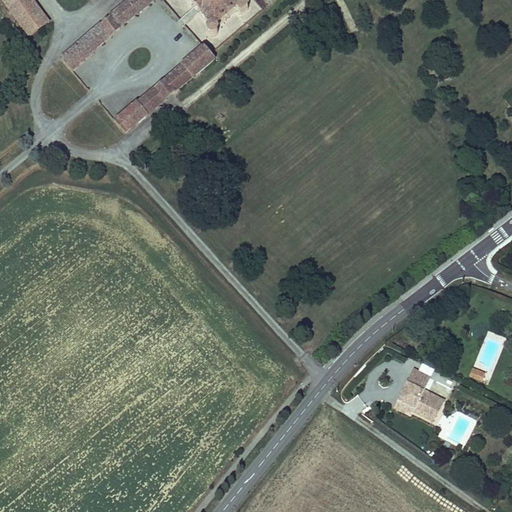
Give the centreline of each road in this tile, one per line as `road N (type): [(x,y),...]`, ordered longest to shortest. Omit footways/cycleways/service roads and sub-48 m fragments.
road 1 (tertiary): [(469,259),(361,344),(221,511)]
road 2 (unknown): [(327,381),(485,511)]
